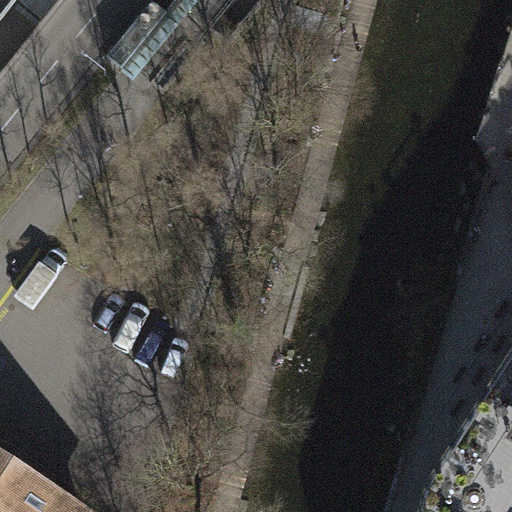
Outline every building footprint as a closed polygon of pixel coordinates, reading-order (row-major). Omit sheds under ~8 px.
[(122,72),(135,82),(199,3),(195,0),(180,0),(168,15),(123,71),(122,72)] [(168,15),(153,3),(108,58),(123,71),(168,15)] [(511,511),(511,356),(427,489),(424,500),(443,511),(511,511)] [(0,511),(73,511),(10,471),(0,464),(0,511)] [(443,511),(424,500),(419,511),(443,511)]
